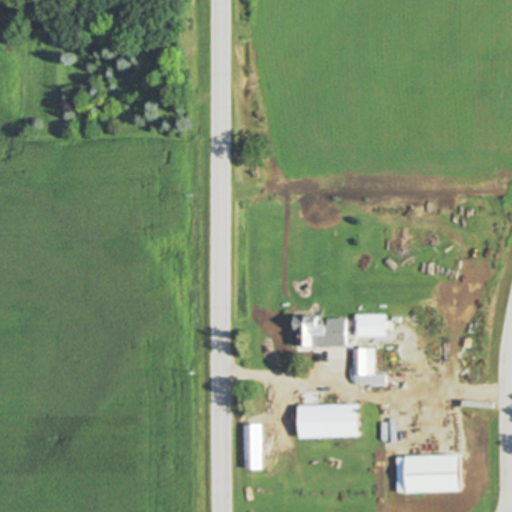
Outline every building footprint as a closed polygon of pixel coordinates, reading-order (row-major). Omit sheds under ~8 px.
[(385,315),(355,316),(356,338),(386,338),(385,315)] [(347,347),(347,320),(326,320),(326,324),(318,324),(318,317),(293,317),(293,331),(298,331),(298,348),(347,347)] [(374,350),(354,350),(353,387),(385,387),(385,376),(374,375),(374,350)] [(298,407),(299,440),(359,438),(358,405),(298,407)] [(244,471),(262,470),(262,425),(244,426),(244,471)] [(395,457),(396,494),(458,493),(457,456),(395,457)]
